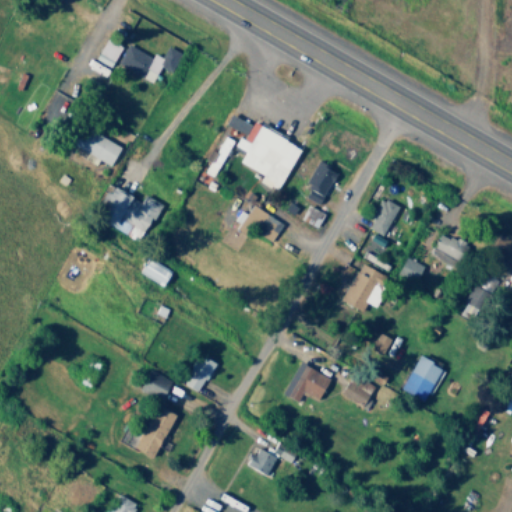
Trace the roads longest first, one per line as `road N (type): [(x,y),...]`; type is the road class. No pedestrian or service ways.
road 1 (residential): [(169,511),(403,106)]
road 2 (trunk): [(216,0),(511,169)]
